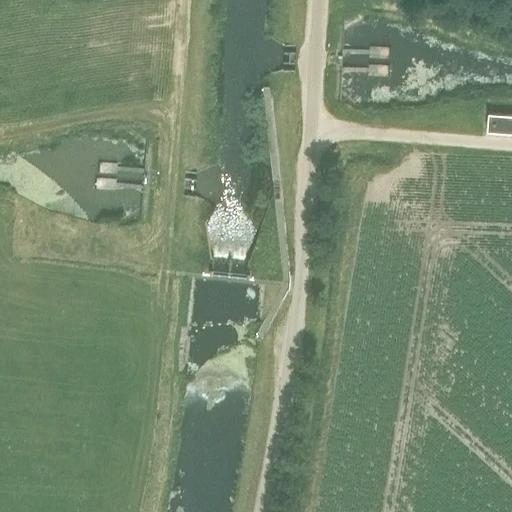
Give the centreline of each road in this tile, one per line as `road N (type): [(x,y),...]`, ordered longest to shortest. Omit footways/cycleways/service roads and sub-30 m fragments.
road 1 (unclassified): [(260,511),(291,365),(310,130)]
road 2 (unclassified): [(511,145),(310,130)]
road 3 (unclassified): [(310,130),(318,0)]
